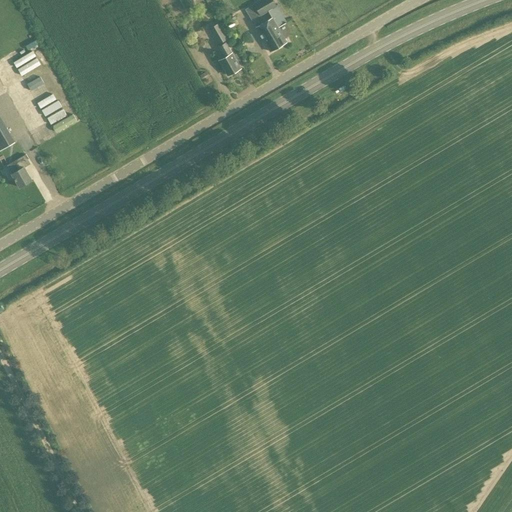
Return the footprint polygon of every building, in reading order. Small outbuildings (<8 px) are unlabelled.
[(272,0),(260,0),(245,9),(252,21),(268,12),(272,18),(255,27),(270,52),(286,42),(278,28),(286,22),(272,0)] [(227,39),(218,23),(209,29),(218,44),(227,39)] [(232,53),(232,54),(225,42),(219,46),(225,57),(219,61),(227,75),(240,68),(232,53)] [(59,91),(40,102),(44,109),(46,109),(49,115),(67,105),(59,91)] [(0,150),(15,142),(0,116),(0,150)] [(17,171),(11,174),(20,187),(31,180),(24,168),(30,164),(25,155),(12,163),(17,171)]
